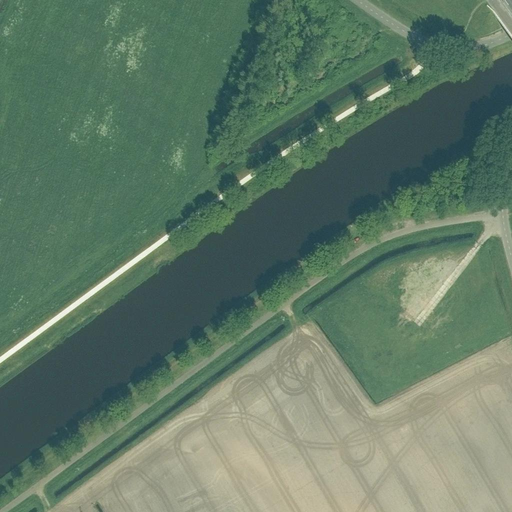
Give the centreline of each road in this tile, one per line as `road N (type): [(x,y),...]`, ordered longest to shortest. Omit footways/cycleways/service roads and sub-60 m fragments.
road 1 (unclassified): [(2,511),(367,246),(409,229),(500,212)]
road 2 (unclassified): [(511,33),(469,48),(435,46),(355,0)]
